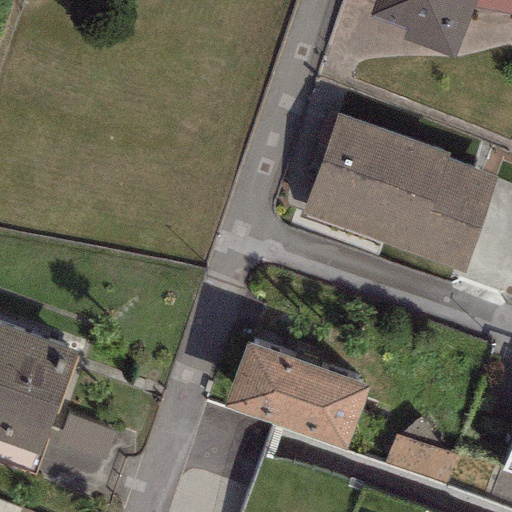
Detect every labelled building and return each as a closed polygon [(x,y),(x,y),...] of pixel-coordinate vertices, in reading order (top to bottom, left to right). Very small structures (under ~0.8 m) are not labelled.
[(374,0),(368,15),(405,28),(399,42),(451,61),(471,10),(474,0),(374,0)] [(511,0),(474,0),(471,10),(511,15),(511,0)] [(493,179),(445,162),(448,153),(337,114),(334,122),(302,215),(460,271),(493,179)] [(76,351),(0,324),(0,441),(39,456),(76,351)] [(367,388),(246,343),(222,407),(343,451),(367,388)] [(44,461),(103,479),(122,417),(63,399),(44,461)] [(455,455),(394,434),(383,466),(443,487),(455,455)] [(511,446),(503,471),(511,474),(511,446)]
